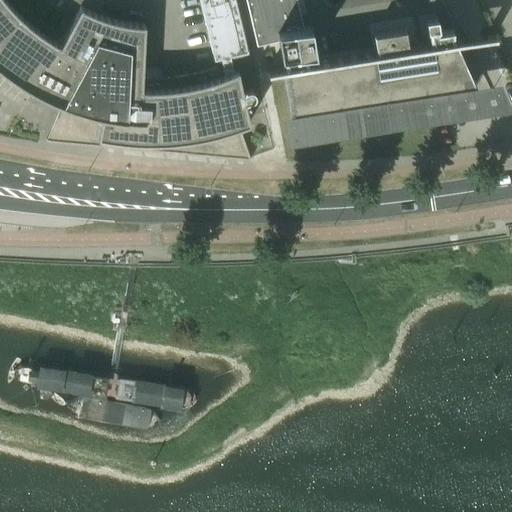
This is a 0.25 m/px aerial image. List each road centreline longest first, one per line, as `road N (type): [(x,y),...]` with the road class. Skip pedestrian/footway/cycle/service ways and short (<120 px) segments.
road 1 (secondary): [(141,208),(330,210),(511,186)]
road 2 (secondary): [(141,208),(0,180)]
road 3 (secondary): [(0,204),(141,208)]
